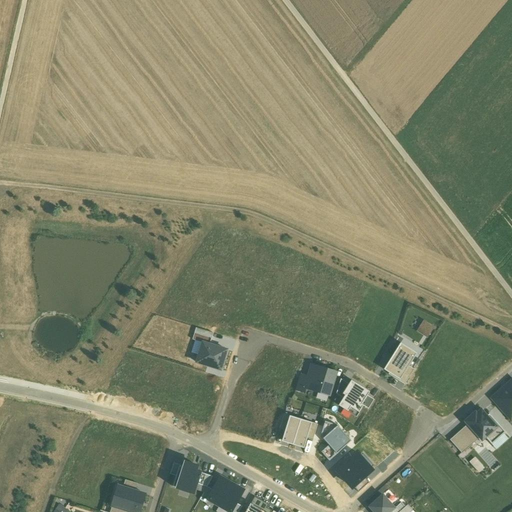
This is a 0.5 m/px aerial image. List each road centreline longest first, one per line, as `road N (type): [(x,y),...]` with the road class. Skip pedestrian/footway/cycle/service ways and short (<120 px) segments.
road 1 (track): [(285,0),(511,292)]
road 2 (residential): [(208,450),(245,352),(264,337),(347,364),(420,409),(425,428)]
road 3 (residential): [(0,387),(179,434)]
road 4 (residential): [(208,450),(315,511)]
